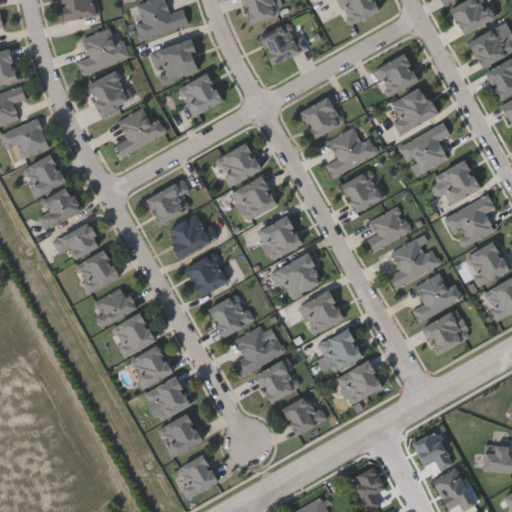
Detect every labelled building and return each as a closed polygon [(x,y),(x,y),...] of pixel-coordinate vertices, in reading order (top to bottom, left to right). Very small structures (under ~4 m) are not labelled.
[(97,0),(100,13),(65,21),(60,0),(97,0)] [(189,24),(143,39),(132,6),(150,0),(166,0),(171,12),(184,8),(189,24)] [(243,0),(277,0),(282,14),(250,23),(243,0)] [(374,0),(379,11),(350,24),(338,0),(374,0)] [(487,0),(496,15),(464,34),(449,9),(464,0),(487,0)] [(307,49),(271,65),(258,37),(294,20),(307,49)] [(511,37),(511,51),(482,68),(468,42),(500,25),(507,38),(511,36),(511,37)] [(124,38),(130,58),(81,73),(78,61),(90,58),(84,37),(113,29),(116,41),(124,38)] [(201,70),(161,83),(151,52),(190,39),(201,70)] [(0,83),(0,51),(12,49),(18,80),(0,83)] [(418,80),(389,95),(375,68),(404,53),(418,80)] [(485,72),(511,56),(511,92),(500,99),(485,72)] [(87,82),(121,69),(135,104),(101,117),(87,82)] [(193,114),(181,86),(209,73),(221,102),(193,114)] [(438,115),(400,134),(394,122),(400,119),(392,102),(423,86),(438,115)] [(0,92),(22,87),(26,99),(15,102),(20,120),(0,125),(0,92)] [(300,110),(329,95),(343,123),(314,137),(300,110)] [(511,124),(502,103),(511,98),(511,124)] [(118,121),(143,107),(151,122),(159,117),(168,132),(123,157),(115,143),(127,137),(118,121)] [(50,147),(23,158),(17,144),(9,148),(2,132),(38,118),(50,147)] [(401,145),(444,122),(451,135),(440,140),(449,159),(417,176),(401,145)] [(370,137),(379,154),(333,176),(327,164),(338,159),(328,139),(354,126),(361,141),(370,137)] [(246,142),(262,168),(233,185),(218,159),(246,142)] [(50,153),(66,181),(38,197),(30,185),(35,182),(26,167),(50,153)] [(437,172),(467,160),(479,189),(450,202),(437,172)] [(356,213),(340,186),(370,169),(385,196),(356,213)] [(233,191),(263,176),(278,204),(248,220),(233,191)] [(146,198),(184,178),(190,190),(186,192),(193,207),(160,224),(146,198)] [(40,217),(47,213),(41,203),(67,187),(81,208),(48,229),(40,217)] [(469,243),(462,228),(454,232),(445,216),(488,195),(495,207),(485,212),(495,231),(469,243)] [(399,205),(412,232),(374,252),(368,239),(377,234),(370,221),(399,205)] [(166,228),(198,214),(204,228),(212,224),(219,239),(178,257),(166,228)] [(302,244),(273,259),(258,229),(287,215),(302,244)] [(67,250),(62,253),(54,241),(84,219),(101,243),(75,261),(67,250)] [(440,266),(395,287),(389,275),(400,270),(391,251),(425,235),(440,266)] [(482,286),(465,259),(492,241),(509,268),(482,286)] [(119,277),(91,292),(76,264),(104,249),(119,277)] [(185,266),(216,252),(229,281),(198,295),(185,266)] [(275,269),(307,252),(323,282),(290,299),(275,269)] [(423,303),(415,286),(440,274),(447,287),(456,283),(464,299),(418,321),(412,308),(423,303)] [(511,312),(498,319),(484,292),(511,278),(511,312)] [(103,326),(91,302),(126,286),(137,309),(103,326)] [(300,301),(329,289),(342,320),(313,333),(300,301)] [(254,321),(223,337),(208,309),(240,293),(254,321)] [(423,328),(456,308),(472,334),(438,354),(423,328)] [(155,340),(126,356),(111,328),(141,312),(155,340)] [(363,356),(335,371),(318,339),(346,325),(363,356)] [(235,340),(261,326),(267,338),(276,333),(286,351),(242,375),(235,362),(245,356),(235,340)] [(144,388),(129,361),(158,345),(173,372),(144,388)] [(255,373),(286,360),(299,389),(268,402),(255,373)] [(382,389),(352,404),(338,375),(369,361),(382,389)] [(146,393),(174,377),(190,404),(162,420),(146,393)] [(326,422),(293,435),(282,407),(315,394),(326,422)] [(202,442),(175,455),(161,428),(187,414),(202,442)] [(493,441),(511,441),(511,471),(483,471),(483,453),(493,453),(493,441)] [(187,499),(182,489),(189,485),(179,468),(203,455),(218,482),(187,499)] [(511,491),(511,511),(509,511),(501,498),(511,491)] [(328,511),(290,511),(320,497),(328,511)]
